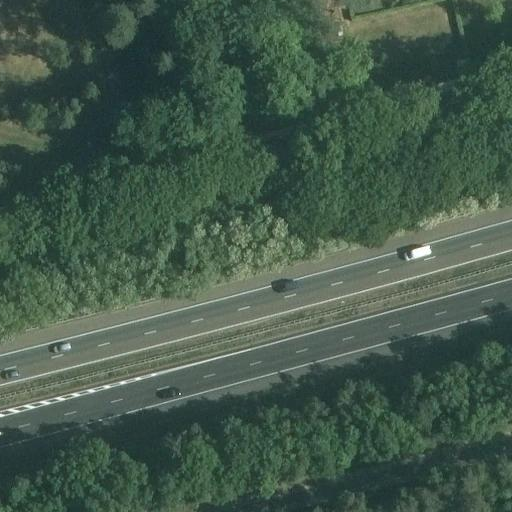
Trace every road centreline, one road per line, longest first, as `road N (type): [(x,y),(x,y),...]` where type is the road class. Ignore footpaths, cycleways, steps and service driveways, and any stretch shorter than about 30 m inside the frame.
road 1 (tertiary): [(0,275),(511,134)]
road 2 (motorway): [(0,436),(511,296)]
road 3 (motorway): [(511,239),(0,374)]
road 4 (unclassified): [(234,511),(511,442)]
